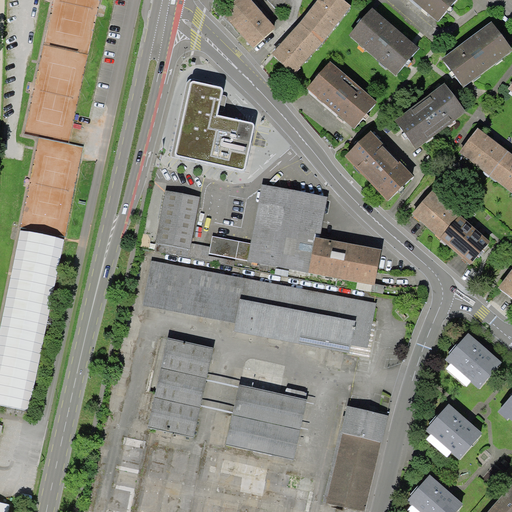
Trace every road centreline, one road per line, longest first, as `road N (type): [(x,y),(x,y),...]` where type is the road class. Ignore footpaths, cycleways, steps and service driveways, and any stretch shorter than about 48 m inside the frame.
road 1 (residential): [(445,289),(210,42)]
road 2 (primary): [(157,0),(101,268)]
road 3 (primary): [(101,268),(48,511)]
road 4 (residential): [(379,511),(410,385),(445,289)]
road 5 (unknown): [(150,326),(104,511)]
road 6 (primary): [(101,268),(124,215),(155,89)]
